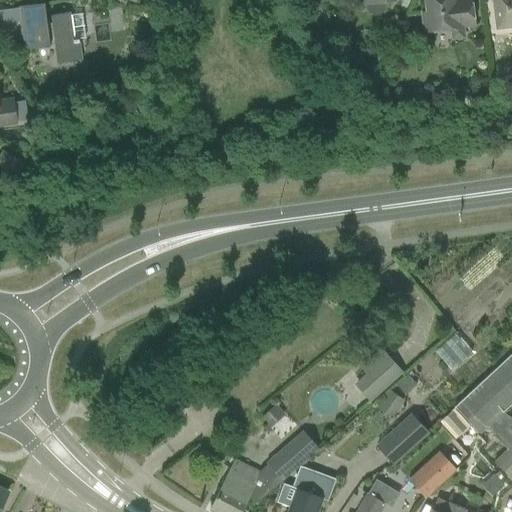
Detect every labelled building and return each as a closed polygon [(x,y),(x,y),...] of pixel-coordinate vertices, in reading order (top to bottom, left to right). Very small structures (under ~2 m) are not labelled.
[(386,6),(386,1),(392,0),(365,0),(366,10),(369,13),(374,15),(380,14),(384,10),(386,6)] [(449,30),(464,28),(475,27),(471,0),(424,0),(426,12),(421,12),(424,33),(449,30)] [(511,0),(493,0),(498,30),(511,28),(511,0)] [(20,6),(20,7),(26,50),(54,45),(57,63),(81,60),(78,39),(85,38),(82,13),(69,15),(69,13),(50,15),(51,23),(47,23),(46,16),(44,3),(20,6)] [(403,101),(407,96),(406,90),(403,87),(396,87),(392,92),(393,98),(398,102),(403,101)] [(0,126),(15,124),(13,99),(0,100),(0,126)] [(26,163),(11,154),(0,173),(15,181),(26,163)] [(503,412),(511,403),(511,354),(455,407),(460,413),(459,414),(456,411),(447,419),(450,422),(448,425),(451,428),(463,416),(480,434),(487,427),(508,450),(495,461),(511,479),(511,418),(510,420),(503,412)] [(388,356),(355,386),(369,403),(402,373),(388,356)] [(389,391),(383,400),(398,410),(404,401),(389,391)] [(411,414),(376,447),(393,465),(428,432),(411,414)] [(270,462),(268,464),(259,472),(235,460),(210,510),(214,511),(242,511),(249,498),(256,502),(281,479),(318,448),(304,432),(278,456),(274,455),(270,458),(270,462)] [(425,498),(456,469),(440,452),(409,480),(425,498)] [(289,507),(287,511),(317,511),(322,499),(328,501),(336,479),(300,466),(292,487),(283,484),(277,502),(289,507)] [(500,499),(508,491),(509,491),(504,486),(493,475),(484,483),(495,494),(500,499)] [(380,511),(385,504),(367,493),(355,511),(380,511)] [(431,511),(463,511),(465,508),(447,501),(445,506),(438,503),(436,509),(433,508),(431,511)]
